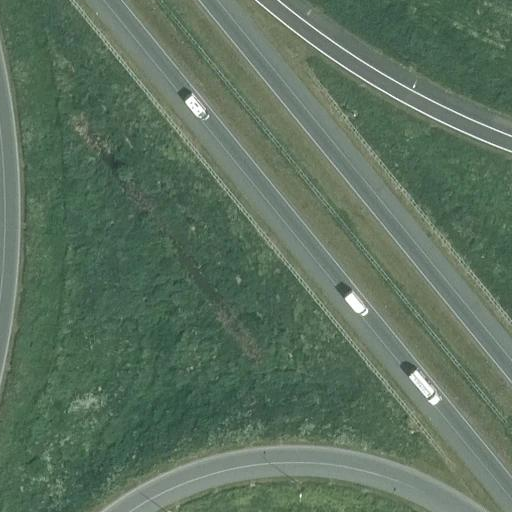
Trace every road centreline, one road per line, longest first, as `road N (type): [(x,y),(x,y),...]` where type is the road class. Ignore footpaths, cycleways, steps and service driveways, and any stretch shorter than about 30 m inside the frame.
road 1 (trunk): [(111,0),(511,489)]
road 2 (trunk): [(511,373),(206,0)]
road 3 (trunk): [(115,511),(209,466),(280,455),(387,469),(472,511)]
road 4 (trunk): [(511,145),(380,82),(263,0)]
road 5 (trunk): [(0,88),(11,201),(0,346)]
